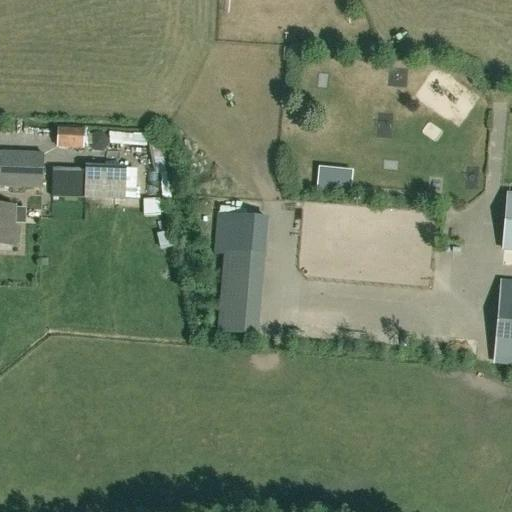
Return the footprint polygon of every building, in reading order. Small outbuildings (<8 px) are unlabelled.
[(84,131),(63,130),(58,130),(57,150),(84,152),(84,131)] [(0,188),(43,190),(44,157),(0,154),(0,188)] [(352,168),(318,165),(315,190),(350,193),(352,168)] [(125,175),(115,174),(52,172),(50,198),(125,202),(125,175)] [(511,196),(508,196),(503,250),(511,251),(511,196)] [(0,252),(12,253),(12,248),(17,248),(18,230),(17,230),(18,210),(0,208),(0,252)] [(216,254),(224,254),(221,335),(265,336),(270,217),(218,215),(216,254)] [(511,365),(511,283),(502,282),(495,364),(511,365)]
